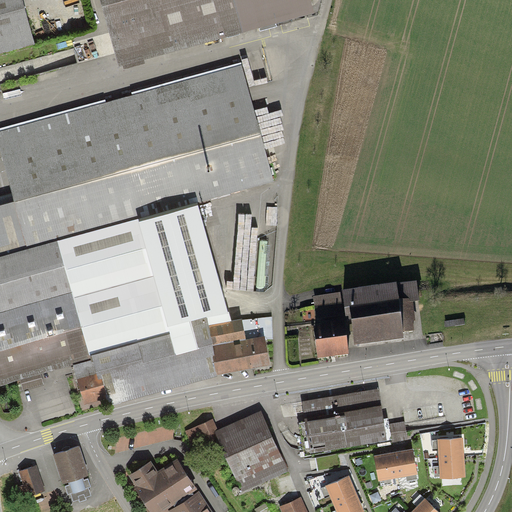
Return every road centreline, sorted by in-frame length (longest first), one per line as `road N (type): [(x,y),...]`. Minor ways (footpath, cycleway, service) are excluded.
road 1 (tertiary): [(506,346),(221,392),(84,425)]
road 2 (tertiary): [(484,511),(505,453),(506,346)]
